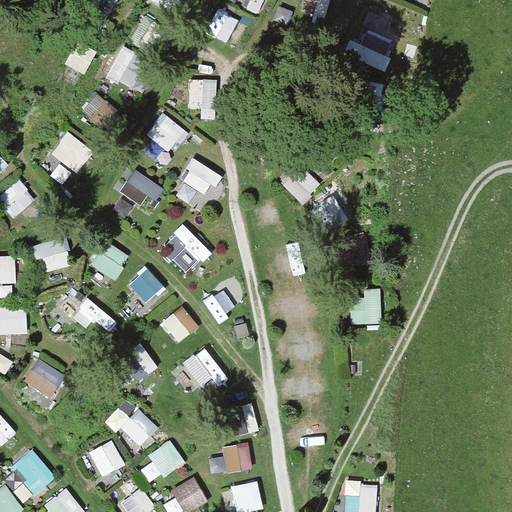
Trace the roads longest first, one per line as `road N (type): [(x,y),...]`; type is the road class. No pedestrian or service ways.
road 1 (unknown): [(103,225),(193,294),(267,400),(269,369),(234,168)]
road 2 (track): [(317,511),(473,188),(511,167)]
